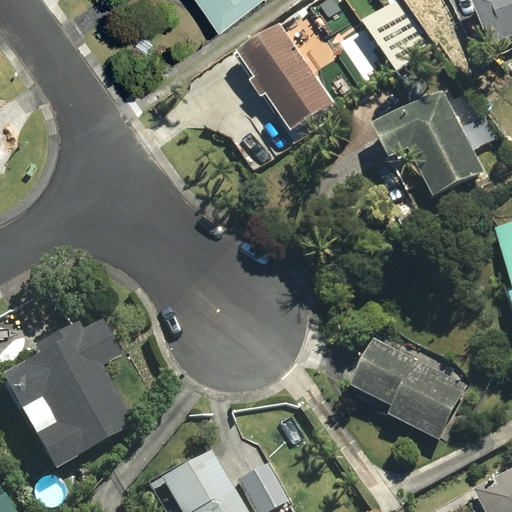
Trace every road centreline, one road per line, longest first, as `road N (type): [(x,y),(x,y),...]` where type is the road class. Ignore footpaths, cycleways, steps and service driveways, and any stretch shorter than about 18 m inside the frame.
road 1 (residential): [(132,180),(11,0)]
road 2 (residential): [(233,326),(132,180)]
road 3 (residential): [(0,259),(132,180)]
